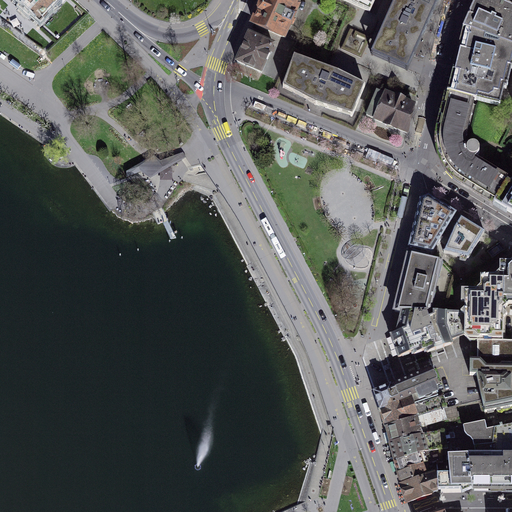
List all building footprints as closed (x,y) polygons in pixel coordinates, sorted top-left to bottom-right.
[(13,0),(14,0),(40,24),(62,0),(13,0)] [(289,0),(266,0),(255,25),(285,39),(295,18),(289,15),(295,3),(289,0)] [(350,0),(374,10),(378,0),(350,0)] [(396,0),(372,56),(407,72),(438,0),(396,0)] [(511,6),(498,0),(477,0),(463,30),(455,66),(449,94),(471,100),(500,107),(504,91),(506,92),(511,71),(511,6)] [(273,45),(249,35),(237,63),(261,73),(273,45)] [(283,90),(315,107),(351,119),(365,86),(331,70),(326,69),(296,58),(283,90)] [(415,106),(375,91),(368,115),(393,128),(407,132),(415,106)] [(471,100),(449,94),(448,95),(438,134),(438,144),(439,155),(442,163),(446,168),(452,178),(493,203),(507,182),(474,162),(476,159),(479,155),(479,152),(478,148),(475,147),(471,146),(467,147),(463,149),(462,144),(469,105),(471,100)] [(161,161),(154,156),(139,168),(134,168),(126,172),(126,178),(140,173),(150,179),(163,168),(169,168),(186,157),(183,153),(161,161)] [(511,182),(510,184),(507,182),(493,203),(511,214),(511,182)] [(423,198),(410,246),(431,252),(455,215),(438,203),(423,198)] [(468,259),(484,232),(462,220),(454,231),(445,253),(468,259)] [(442,262),(409,255),(395,312),(402,313),(430,312),(442,262)] [(465,290),(465,314),(465,336),(469,342),(477,342),(504,342),(503,311),(507,306),(511,305),(511,260),(510,263),(501,263),(500,272),(496,277),(485,276),(485,285),(476,291),(465,290)] [(465,314),(430,312),(402,313),(397,333),(389,336),(399,358),(412,353),(413,356),(425,351),(425,354),(452,345),(452,340),(465,336),(465,314)] [(511,341),(504,342),(477,342),(477,353),(477,360),(470,360),(470,375),(478,376),(485,412),(511,406),(511,341)] [(375,392),(381,410),(410,398),(412,396),(415,403),(438,396),(435,386),(437,386),(436,375),(433,374),(430,369),(375,392)] [(381,410),(387,428),(417,418),(410,398),(381,410)] [(419,405),(423,416),(426,425),(446,419),(440,398),(419,405)] [(387,428),(391,443),(428,433),(426,425),(423,416),(417,418),(387,428)] [(511,489),(511,424),(487,428),(484,420),(463,424),(465,432),(470,437),(473,441),(476,456),(472,456),(448,456),(449,467),(446,469),(447,474),(437,474),(437,488),(438,491),(475,490),(511,489)] [(448,449),(444,430),(428,433),(391,443),(395,460),(424,452),(441,449),(448,449)] [(427,466),(441,462),(441,449),(424,452),(427,466)] [(399,475),(427,466),(424,452),(395,460),(399,475)] [(402,485),(430,476),(427,466),(399,475),(402,485)] [(437,488),(437,474),(430,476),(402,485),(409,502),(436,493),(437,488)]
